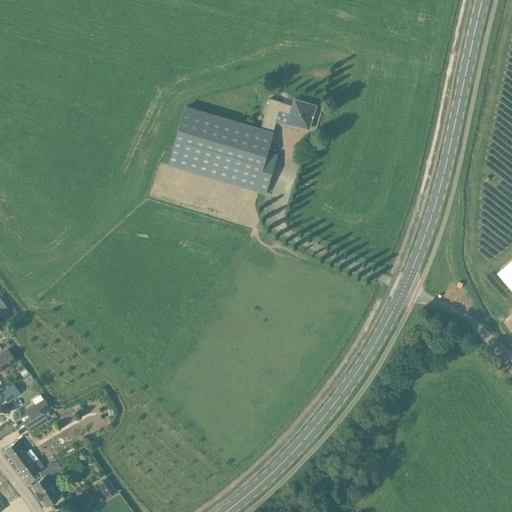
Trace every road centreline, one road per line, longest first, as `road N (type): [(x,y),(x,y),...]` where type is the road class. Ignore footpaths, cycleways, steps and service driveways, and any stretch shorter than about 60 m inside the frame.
road 1 (primary): [(403,287),(432,213),(482,0)]
road 2 (primary): [(230,511),(300,443),(376,341),(403,287)]
road 3 (unclassified): [(511,359),(461,311),(403,287)]
